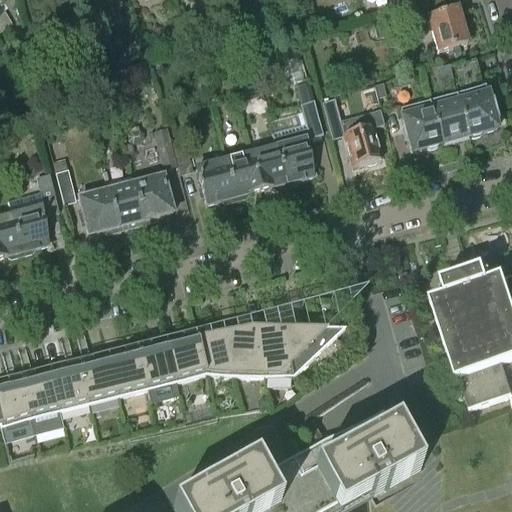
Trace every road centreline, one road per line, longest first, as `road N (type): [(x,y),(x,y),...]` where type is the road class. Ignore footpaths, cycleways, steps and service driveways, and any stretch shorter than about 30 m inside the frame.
road 1 (residential): [(154,511),(392,375),(349,226)]
road 2 (residential): [(0,317),(349,226)]
road 3 (residential): [(349,226),(511,188)]
